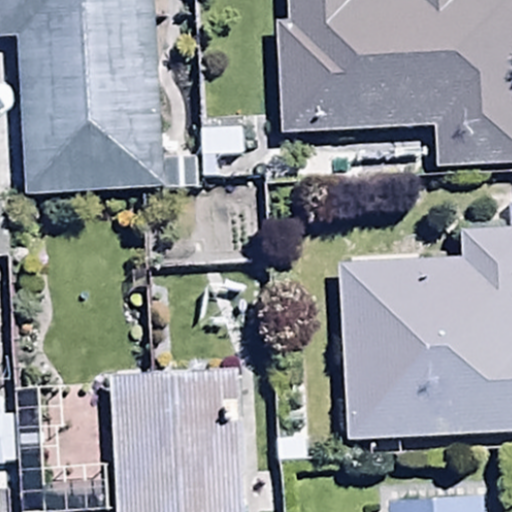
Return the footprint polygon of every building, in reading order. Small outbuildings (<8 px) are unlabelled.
[(158,157),(152,0),(0,0),(0,43),(24,42),(29,199),(194,193),(192,156),(158,157)] [(285,139),(435,130),(437,172),(511,168),(511,0),(286,0),(288,32),(279,32),(285,139)] [(7,216),(0,215),(0,267),(8,268),(7,216)] [(339,271),(348,451),(511,442),(511,236),(460,240),(461,265),(339,271)] [(246,511),(243,382),(36,387),(38,511),(246,511)] [(0,509),(20,509),(17,428),(6,428),(5,406),(0,406),(0,509)]
